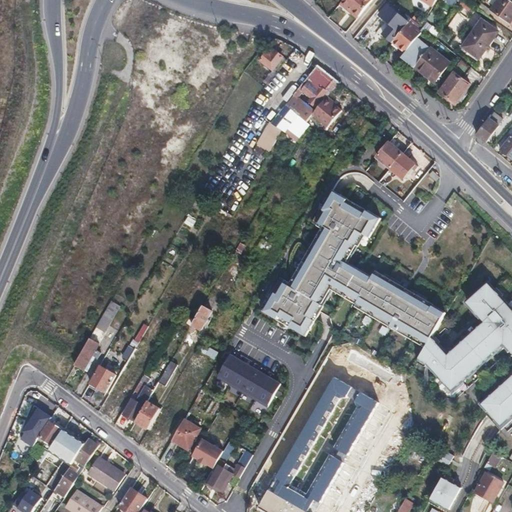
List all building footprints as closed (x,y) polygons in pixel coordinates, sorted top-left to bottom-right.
[(372,0),(344,0),(342,2),(359,16),(372,0)] [(511,22),(511,20),(511,2),(509,0),(499,0),(493,10),(511,22)] [(402,32),(409,23),(389,7),(381,17),(392,25),(384,35),(393,43),(394,43),(402,32)] [(402,32),(394,43),(406,53),(419,38),(422,33),(417,30),(421,25),(413,19),(409,23),(402,32)] [(483,21),(465,47),(480,58),(499,32),(483,21)] [(427,23),(424,29),(437,36),(440,30),(427,23)] [(406,53),(404,56),(417,65),(431,47),(437,39),(425,30),(422,33),(428,38),(424,43),(419,38),(406,53)] [(261,60),(272,69),(282,57),(271,47),(261,60)] [(417,65),(415,67),(435,83),(450,63),(431,47),(417,65)] [(276,73),(286,60),(282,57),(272,69),(276,73)] [(462,59),(454,70),(456,72),(440,92),(456,104),(470,85),(470,84),(464,79),(472,68),(462,59)] [(340,83),(319,65),(307,80),(286,105),(296,113),(304,104),(298,99),(304,91),(312,98),(309,102),(319,109),(329,97),(329,96),(335,89),(340,83)] [(335,102),(329,97),(319,109),(314,114),(313,115),(329,128),(343,111),(334,103),(335,102)] [(265,134),(276,142),(283,131),(298,140),(310,125),(307,123),(298,117),(299,116),(296,113),(286,105),(274,121),(265,134)] [(489,118),(477,135),(487,142),(499,127),(498,125),(503,119),(497,114),(492,121),(489,118)] [(361,117),(350,131),(366,143),(377,130),(361,117)] [(511,136),(501,150),(511,159),(511,136)] [(390,143),(378,157),(392,168),(403,154),(390,143)] [(403,154),(392,168),(405,179),(416,165),(403,154)] [(438,339),(449,311),(378,271),(376,275),(347,259),(356,242),(358,244),(365,231),(372,235),(383,215),(370,208),(368,212),(349,201),(351,196),(335,188),(316,223),(324,227),(312,249),(294,281),(293,283),(283,278),(264,311),(308,336),(318,317),(316,316),(332,287),(359,303),(357,307),(429,347),(438,339)] [(226,213),(214,206),(212,210),(224,217),(226,213)] [(194,227),(196,220),(188,217),(185,224),(194,227)] [(241,243),(235,254),(240,257),(246,246),(241,243)] [(429,347),(420,355),(429,364),(455,391),(506,343),(511,349),(511,377),(485,403),(507,425),(511,420),(511,305),(489,282),(469,302),(486,320),(452,353),(438,339),(429,347)] [(112,301),(103,316),(113,321),(122,307),(112,301)] [(204,307),(194,323),(193,325),(202,330),(212,312),(204,307)] [(247,313),(241,323),(250,328),(256,318),(247,313)] [(90,339),(76,364),(85,370),(93,355),(99,358),(102,353),(96,350),(99,344),(90,339)] [(387,391),(398,398),(407,383),(352,351),(350,354),(338,346),(335,345),(321,370),(335,379),(336,377),(359,391),(380,403),(387,391)] [(216,358),(218,352),(209,348),(207,355),(216,358)] [(136,349),(109,393),(124,401),(135,382),(128,379),(143,353),(136,349)] [(283,383),(232,353),(218,378),(268,408),(283,383)] [(202,373),(208,361),(195,354),(189,366),(202,373)] [(172,361),(159,382),(166,386),(178,365),(172,361)] [(101,367),(91,384),(106,393),(117,376),(101,367)] [(270,511),(316,511),(380,403),(359,391),(336,377),(335,379),(321,370),(256,479),(271,488),(261,506),(270,511)] [(145,375),(140,383),(147,387),(151,379),(145,375)] [(125,415),(137,421),(149,401),(154,391),(148,388),(139,403),(134,400),(125,415)] [(101,409),(109,413),(112,405),(105,401),(101,409)] [(149,401),(137,421),(144,425),(155,405),(149,401)] [(162,409),(150,429),(167,439),(182,414),(164,404),(162,409)] [(155,405),(144,425),(147,427),(159,407),(155,405)] [(147,427),(150,429),(162,409),(159,407),(147,427)] [(185,420),(173,441),(189,451),(201,430),(185,420)] [(64,430),(51,422),(40,437),(54,446),(64,430)] [(54,446),(50,450),(72,465),(76,460),(86,444),(65,430),(64,430),(54,446)] [(216,466),(207,482),(208,482),(223,491),(224,491),(232,477),(234,475),(225,469),(228,464),(226,462),(238,441),(233,438),(226,450),(216,466)] [(60,484),(70,491),(87,466),(100,446),(89,439),(86,444),(76,460),(80,463),(78,466),(81,468),(77,473),(70,469),(60,484)] [(226,450),(204,439),(195,455),(201,458),(200,459),(209,464),(209,463),(216,466),(226,450)] [(38,459),(42,462),(50,452),(45,449),(38,459)] [(248,452),(234,475),(240,478),(254,456),(248,452)] [(450,466),(454,455),(445,452),(441,462),(450,466)] [(499,458),(492,454),(486,465),(493,468),(499,458)] [(99,458),(89,473),(114,490),(122,478),(107,468),(109,465),(99,458)] [(373,469),(360,493),(372,500),(385,476),(373,469)] [(486,473),(476,492),(493,502),(503,483),(486,473)] [(432,500),(454,511),(465,487),(443,477),(432,500)] [(255,481),(253,486),(261,492),(264,487),(255,481)] [(223,491),(208,482),(206,485),(221,495),(223,491)] [(132,488),(119,507),(127,511),(139,511),(142,507),(148,498),(132,488)] [(27,495),(22,492),(14,504),(25,511),(34,511),(43,498),(31,490),(27,495)] [(78,490),(66,508),(72,511),(99,511),(103,507),(78,490)] [(408,511),(414,503),(406,499),(398,511),(408,511)]
